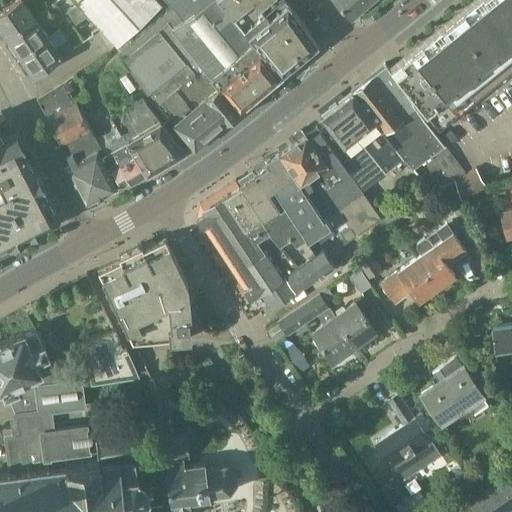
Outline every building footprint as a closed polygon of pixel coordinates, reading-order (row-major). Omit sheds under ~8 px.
[(16,0),(0,11),(0,27),(6,36),(35,16),(34,15),(26,3),(29,0),(16,0)] [(75,0),(78,4),(89,15),(117,45),(161,5),(156,0),(75,0)] [(276,67),(220,0),(206,0),(183,21),(172,28),(167,22),(158,29),(199,78),(207,71),(240,109),(282,74),(276,67)] [(164,0),(183,21),(206,0),(164,0)] [(294,51),(256,0),(220,0),(276,67),(282,74),(300,59),(294,51)] [(312,34),(287,0),(256,0),(294,51),(312,34)] [(335,0),(350,17),(369,0),(335,0)] [(511,0),(478,0),(390,71),(413,102),(414,100),(438,130),(511,70),(511,0)] [(85,12),(78,4),(66,11),(72,20),(85,12)] [(85,12),(72,20),(75,24),(89,15),(78,4),(85,12)] [(6,36),(20,56),(49,36),(48,35),(42,27),(55,18),(46,6),(34,15),(35,16),(6,36)] [(49,36),(20,56),(33,76),(72,49),(65,39),(67,38),(59,27),(48,35),(49,36)] [(199,78),(158,29),(121,59),(113,48),(95,60),(99,66),(112,58),(117,65),(111,69),(114,74),(120,70),(126,66),(148,95),(166,120),(170,116),(173,120),(172,121),(195,148),(240,109),(207,71),(199,78)] [(360,81),(352,87),(404,157),(412,167),(423,182),(442,169),(443,171),(442,172),(450,182),(454,180),(465,173),(412,102),(413,102),(390,71),(384,63),(367,76),(363,75),(361,76),(360,81)] [(101,123),(95,113),(85,93),(86,93),(75,73),(36,97),(60,143),(55,146),(85,204),(116,188),(96,149),(100,147),(93,133),(92,134),(90,129),(101,123)] [(325,123),(320,127),(361,190),(404,157),(352,87),(350,88),(351,90),(352,91),(320,116),(325,123)] [(143,96),(119,110),(155,169),(186,150),(161,118),(143,96)] [(155,169),(119,110),(111,114),(117,125),(96,138),(113,170),(122,185),(130,182),(131,183),(155,169)] [(278,151),(334,230),(343,242),(380,217),(361,190),(320,127),(317,129),(315,127),(307,133),(306,132),(278,151)] [(0,246),(10,241),(11,242),(46,224),(45,223),(58,217),(43,188),(44,188),(36,171),(35,171),(23,149),(24,148),(15,131),(3,138),(0,131),(0,246)] [(267,165),(251,176),(280,215),(292,214),(311,246),(334,230),(278,151),(264,161),(267,165)] [(465,173),(454,180),(461,200),(485,186),(475,168),(465,173)] [(251,176),(236,186),(248,204),(245,206),(252,217),(255,215),(270,238),(298,261),(311,281),(335,266),(320,244),(313,249),(311,246),(292,214),(280,215),(251,176)] [(443,187),(451,210),(463,206),(461,200),(454,180),(450,182),(443,187)] [(248,204),(236,186),(231,189),(201,208),(204,211),(197,216),(250,297),(258,291),(258,292),(259,292),(270,308),(311,281),(298,261),(270,238),(255,215),(252,217),(245,206),(248,204)] [(511,208),(500,212),(507,236),(511,234),(511,186),(510,187),(511,194),(511,208)] [(420,253),(415,257),(436,287),(454,274),(447,264),(466,251),(445,222),(435,229),(441,238),(433,244),(428,238),(424,237),(417,242),(416,247),(420,253)] [(100,272),(132,339),(169,335),(169,339),(191,337),(189,316),(191,316),(187,282),(165,236),(143,246),(142,243),(119,254),(120,257),(98,268),(100,272)] [(369,248),(355,257),(354,258),(358,264),(368,277),(382,268),(369,248)] [(436,287),(415,257),(380,281),(394,301),(411,289),(418,299),(436,287)] [(358,264),(348,271),(361,291),(371,284),(367,278),(368,277),(358,264)] [(326,285),(317,292),(325,302),(333,296),(326,285)] [(325,302),(317,292),(278,319),(288,333),(318,312),(324,321),(311,329),(332,360),(354,345),(333,314),(325,302)] [(354,299),(333,314),(354,345),(376,330),(354,299)] [(511,322),(490,326),(494,350),(511,346),(511,322)] [(18,405),(21,413),(50,410),(87,407),(84,377),(40,380),(38,375),(42,373),(37,361),(49,356),(44,343),(43,343),(36,327),(14,336),(13,335),(8,337),(9,338),(0,341),(0,390),(0,391),(5,401),(13,397),(17,405),(18,405)] [(115,328),(83,341),(90,383),(138,376),(126,346),(122,347),(115,328)] [(419,390),(439,420),(454,410),(458,415),(471,410),(472,412),(472,413),(486,404),(471,381),(474,379),(456,352),(430,369),(438,381),(433,384),(431,382),(419,390)] [(376,441),(391,464),(429,439),(414,415),(413,416),(398,393),(388,400),(403,423),(376,441)] [(50,410),(21,413),(17,414),(15,412),(14,413),(16,415),(19,435),(13,436),(17,460),(9,461),(10,468),(8,468),(8,472),(0,473),(0,511),(142,511),(141,504),(148,495),(146,481),(145,480),(140,476),(155,474),(152,454),(133,456),(130,433),(96,437),(96,439),(89,440),(88,439),(90,439),(90,438),(91,438),(92,437),(92,436),(92,435),(92,434),(92,433),(91,431),(89,431),(88,430),(87,430),(86,422),(53,426),(50,410)] [(229,490),(236,481),(234,470),(225,463),(206,466),(205,462),(185,465),(183,456),(189,455),(186,437),(162,440),(165,458),(163,458),(170,503),(171,503),(172,511),(191,511),(190,501),(210,498),(209,493),(229,490)] [(511,471),(454,511),(453,511),(502,511),(511,505),(511,471)]
